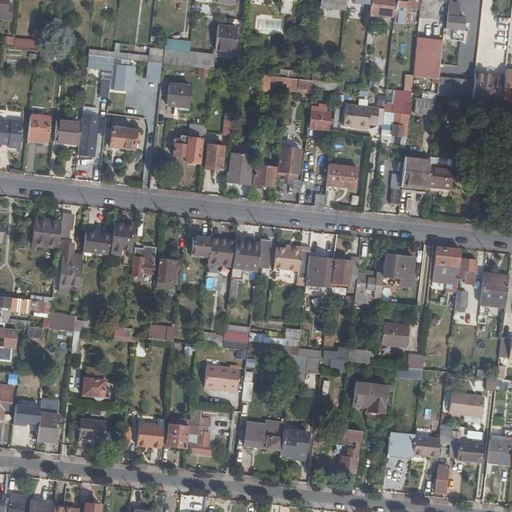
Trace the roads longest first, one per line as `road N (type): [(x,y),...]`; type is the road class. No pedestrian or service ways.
road 1 (residential): [(0,185),(511,243)]
road 2 (residential): [(0,460),(448,511)]
